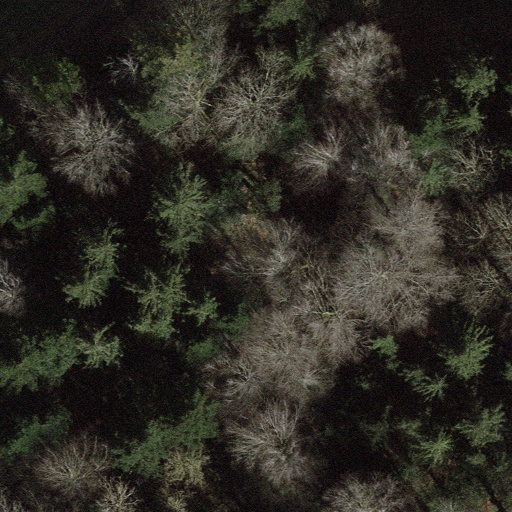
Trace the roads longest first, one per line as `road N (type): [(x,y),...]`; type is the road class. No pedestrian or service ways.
road 1 (track): [(0,237),(5,205),(66,109),(227,0)]
road 2 (track): [(126,0),(84,24),(0,113)]
